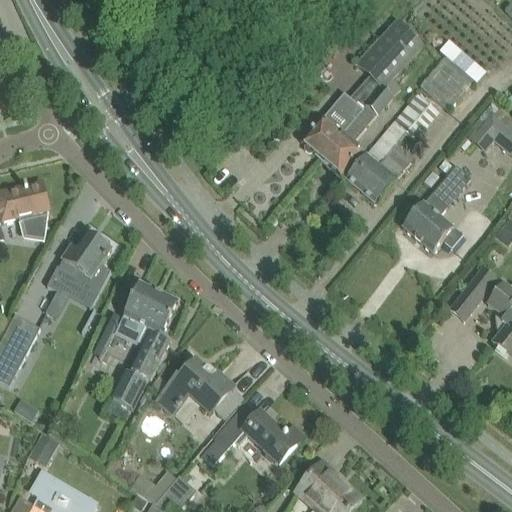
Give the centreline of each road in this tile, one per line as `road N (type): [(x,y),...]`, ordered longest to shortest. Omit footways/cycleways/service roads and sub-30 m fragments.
road 1 (residential): [(444,511),(52,136)]
road 2 (tertiary): [(511,489),(244,282),(180,211)]
road 3 (tertiary): [(31,0),(92,116),(180,211)]
road 4 (tertiary): [(180,211),(82,60),(31,0)]
road 5 (residential): [(52,136),(1,0)]
